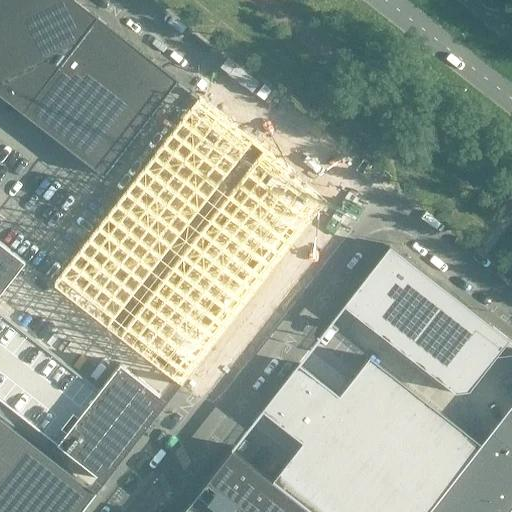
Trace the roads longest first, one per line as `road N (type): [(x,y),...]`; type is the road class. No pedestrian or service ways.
road 1 (unclassified): [(136,511),(382,197)]
road 2 (unclassified): [(131,0),(382,197)]
road 3 (unclassified): [(382,197),(511,296)]
road 4 (secondary): [(384,0),(511,99)]
road 5 (unknown): [(0,124),(91,203),(115,189)]
